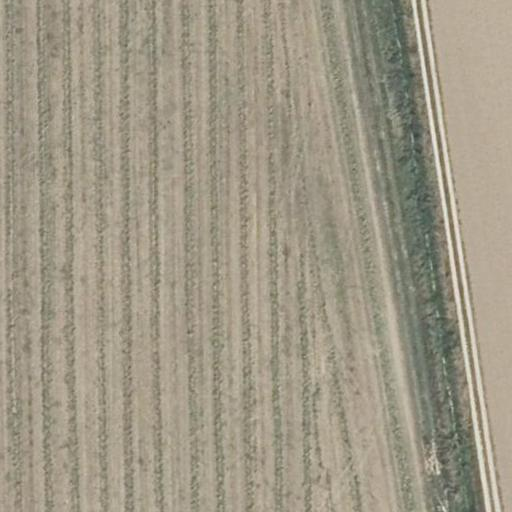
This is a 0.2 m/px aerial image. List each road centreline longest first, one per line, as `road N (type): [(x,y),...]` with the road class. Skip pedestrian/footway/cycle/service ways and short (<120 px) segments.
road 1 (track): [(362,0),(442,511)]
road 2 (track): [(492,511),(418,0)]
